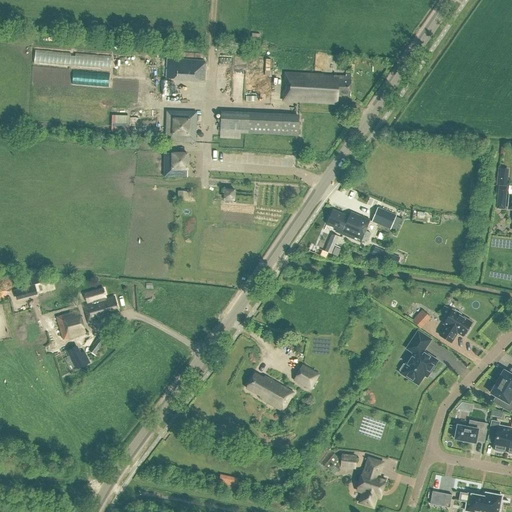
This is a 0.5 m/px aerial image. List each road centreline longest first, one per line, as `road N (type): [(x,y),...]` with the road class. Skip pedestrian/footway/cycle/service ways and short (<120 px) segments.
road 1 (secondary): [(93,511),(450,0)]
road 2 (track): [(255,282),(194,277),(214,0)]
road 3 (residential): [(428,455),(441,409),(511,333)]
